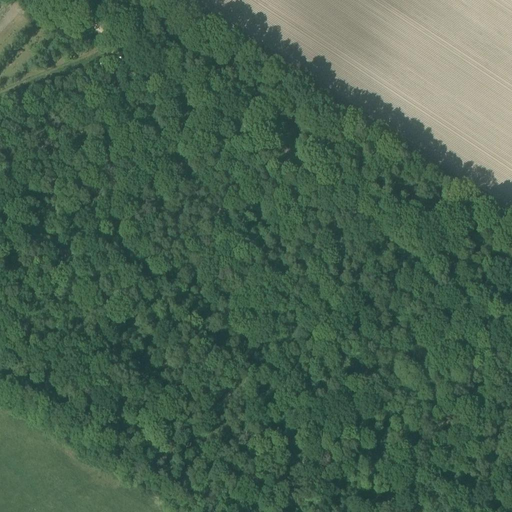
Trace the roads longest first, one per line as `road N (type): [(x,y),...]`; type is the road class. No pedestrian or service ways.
road 1 (track): [(52,0),(511,302)]
road 2 (track): [(142,0),(511,242)]
